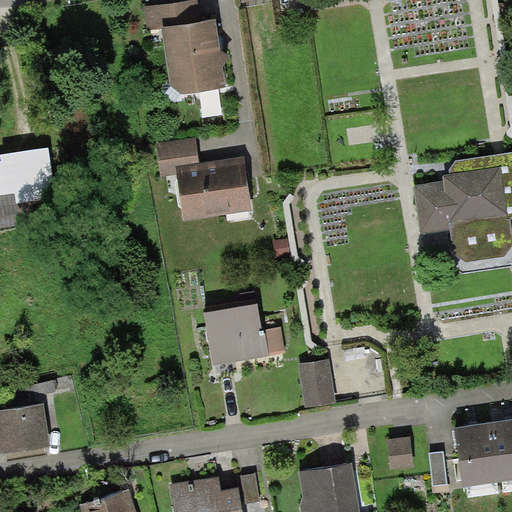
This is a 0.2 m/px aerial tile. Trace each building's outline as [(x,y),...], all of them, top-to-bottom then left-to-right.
[(196,0),(187,0),(144,6),(148,31),(161,29),(171,96),(226,88),(223,67),(230,57),(221,51),(216,19),(199,22),(196,0)] [(196,137),(155,143),(160,177),(177,175),(183,220),(252,211),(244,156),(199,162),(196,137)] [(1,161),(0,161),(0,227),(58,219),(48,148),(1,155),(1,161)] [(420,234),(450,232),(453,255),(467,263),(506,257),(511,248),(511,223),(511,219),(511,152),(455,160),(449,169),(450,174),(444,175),(442,177),(443,181),(414,185),(413,187),(420,234)] [(289,256),(287,238),(273,240),(276,258),(289,256)] [(256,299),(255,291),(240,293),(241,301),(256,299)] [(258,303),(204,313),(213,365),(286,353),(281,327),(263,330),(258,303)] [(330,359),(298,364),(305,408),(336,403),(330,359)] [(75,389),(71,375),(25,386),(29,400),(75,389)] [(0,449),(1,454),(50,447),(44,404),(0,410),(0,449)] [(511,423),(457,431),(465,486),(511,479),(511,423)] [(356,511),(350,463),(297,471),(302,511),(356,511)] [(263,469),(176,482),(181,511),(245,511),(243,500),(267,496),(263,469)] [(136,511),(131,492),(84,504),(85,511),(136,511)]
